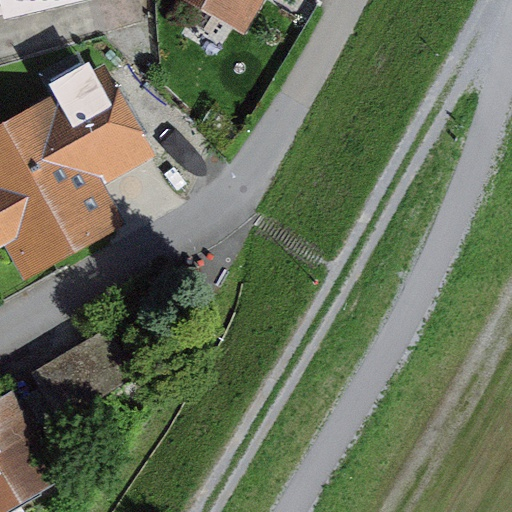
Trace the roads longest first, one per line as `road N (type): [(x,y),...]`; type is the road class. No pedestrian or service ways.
road 1 (track): [(212,511),(511,9)]
road 2 (residential): [(0,338),(217,220),(236,202),(260,179),(356,0)]
road 3 (track): [(296,511),(423,300),(484,172),(511,77)]
road 4 (track): [(511,333),(407,511)]
